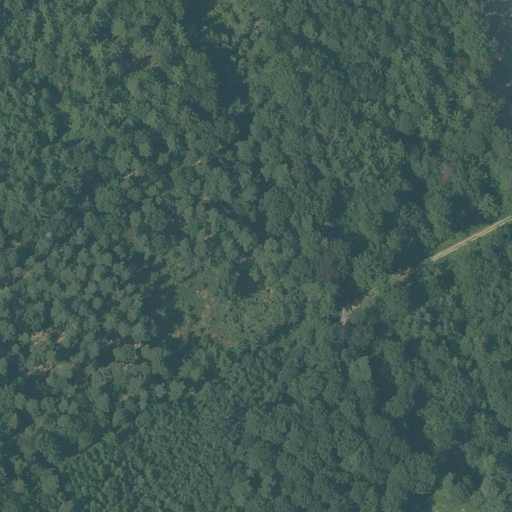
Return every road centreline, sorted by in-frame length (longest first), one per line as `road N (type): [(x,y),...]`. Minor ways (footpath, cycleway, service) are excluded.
road 1 (unclassified): [(403,511),(249,0)]
road 2 (track): [(223,511),(347,315)]
road 3 (track): [(345,307),(511,217)]
